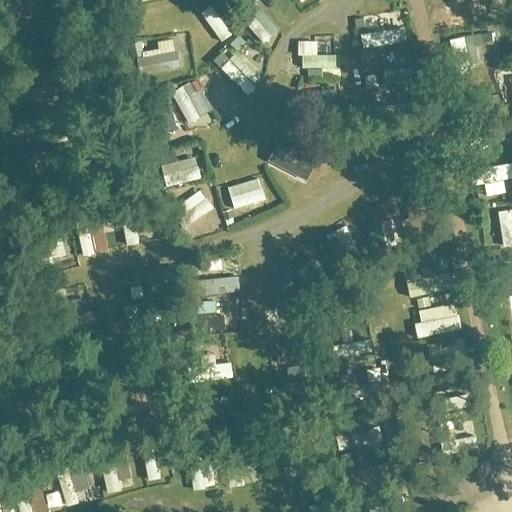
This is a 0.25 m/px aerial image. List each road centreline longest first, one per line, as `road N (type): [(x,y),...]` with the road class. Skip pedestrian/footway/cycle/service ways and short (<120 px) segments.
road 1 (track): [(0,364),(21,356),(36,335),(0,206)]
road 2 (track): [(262,232),(255,385)]
